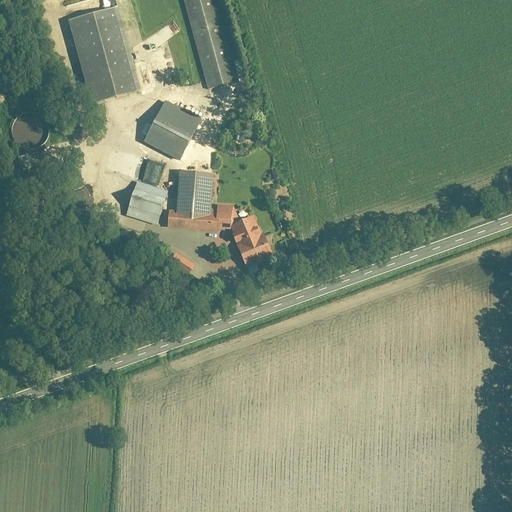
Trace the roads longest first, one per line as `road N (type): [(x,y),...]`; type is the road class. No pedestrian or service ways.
road 1 (tertiary): [(0,405),(511,221)]
road 2 (track): [(70,404),(49,373),(26,222)]
